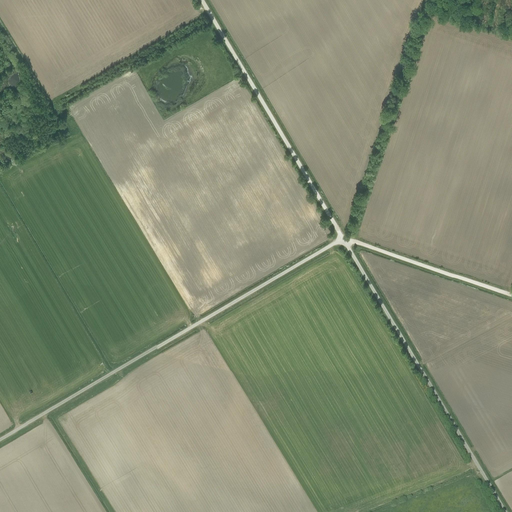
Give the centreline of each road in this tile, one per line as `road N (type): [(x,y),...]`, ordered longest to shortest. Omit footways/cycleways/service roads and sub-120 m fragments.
road 1 (unclassified): [(0,441),(342,238)]
road 2 (unclassified): [(504,511),(342,238)]
road 3 (track): [(342,238),(202,0)]
road 4 (track): [(342,238),(511,295)]
